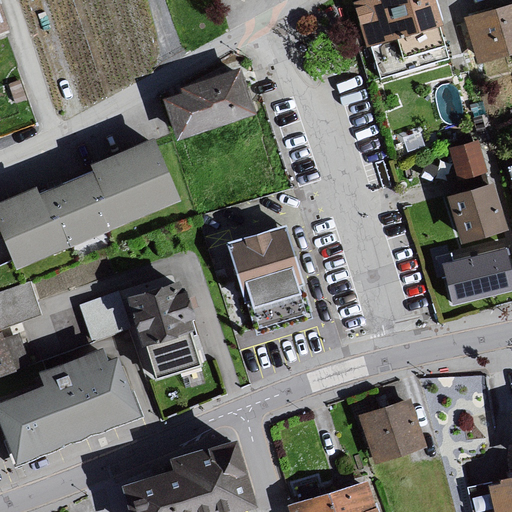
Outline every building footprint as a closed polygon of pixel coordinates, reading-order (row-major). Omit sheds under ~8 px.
[(0,0),(0,37),(13,33),(0,0)] [(435,0),(358,0),(354,1),(367,46),(442,25),(435,0)] [(511,3),(467,16),(480,62),(511,52),(511,3)] [(182,94),(165,100),(177,139),(259,113),(246,74),(238,70),(183,87),(182,94)] [(179,199),(153,136),(90,161),(94,167),(38,190),(34,184),(0,199),(0,227),(17,268),(179,199)] [(460,191),(487,184),(476,140),(449,147),(460,191)] [(460,191),(446,195),(458,240),(505,228),(493,182),(487,184),(460,191)] [(283,224),(227,241),(256,333),(273,328),(280,331),(291,328),(295,321),(312,316),(283,224)] [(511,264),(509,254),(439,270),(452,312),(511,297),(511,264)] [(31,282),(0,292),(0,328),(42,315),(31,282)] [(184,290),(132,303),(160,386),(208,373),(184,290)] [(119,292),(81,304),(93,341),(131,328),(119,292)] [(0,337),(0,380),(17,375),(0,338),(0,337)] [(42,385),(0,401),(0,428),(18,473),(147,420),(121,355),(107,346),(41,373),(42,385)] [(415,403),(363,419),(378,465),(431,450),(415,403)] [(175,470),(122,486),(130,511),(235,511),(256,506),(236,440),(172,458),(175,470)] [(505,485),(494,490),(499,511),(511,511),(511,480),(504,481),(505,485)] [(381,511),(372,484),(290,507),(291,511),(381,511)]
